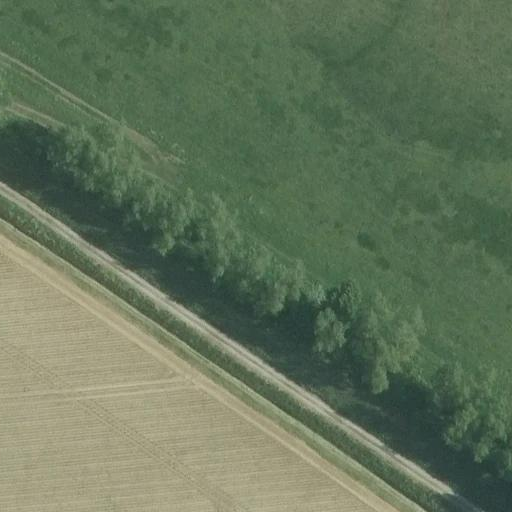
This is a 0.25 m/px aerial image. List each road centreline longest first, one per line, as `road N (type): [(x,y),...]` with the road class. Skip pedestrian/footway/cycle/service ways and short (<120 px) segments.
road 1 (track): [(468,511),(0,195)]
road 2 (track): [(157,147),(0,54)]
